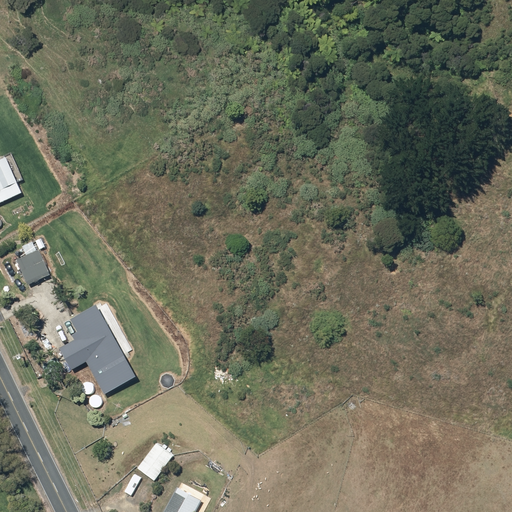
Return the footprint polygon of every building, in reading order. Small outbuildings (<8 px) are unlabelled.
[(9,157),(0,161),(0,202),(1,205),(27,192),(9,157)] [(32,285),(54,274),(43,251),(40,253),(34,240),(21,247),(27,259),(20,262),(32,285)] [(76,366),(93,357),(112,390),(139,375),(130,359),(140,353),(132,339),(122,345),(103,312),(79,326),(87,340),(67,352),(76,366)] [(159,480),(177,454),(159,441),(140,468),(159,480)] [(200,511),(206,500),(182,487),(168,511),(200,511)]
